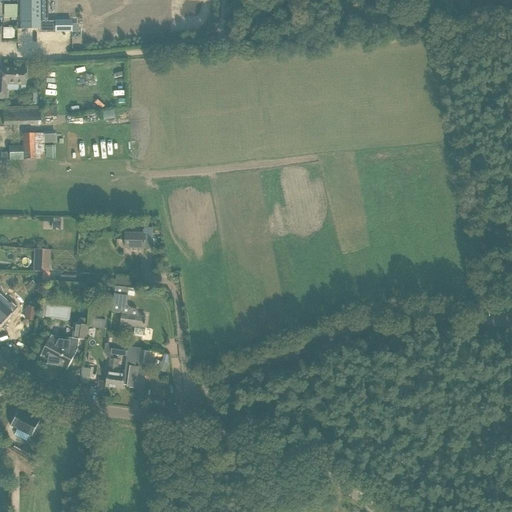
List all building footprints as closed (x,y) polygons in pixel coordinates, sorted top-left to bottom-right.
[(19,0),(20,23),(20,28),(21,28),(40,28),(40,21),(48,21),(47,21),(47,0),(19,0)] [(16,18),(16,4),(4,4),(4,18),(16,18)] [(71,21),(55,21),(55,27),(55,32),(70,32),(71,32),(71,21)] [(0,99),(6,100),(7,85),(25,86),(26,68),(3,67),(0,67),(0,99)] [(116,110),(104,111),(105,120),(116,119),(116,110)] [(55,134),(43,134),(43,133),(22,133),(22,146),(9,146),(9,161),(35,160),(35,159),(44,159),(44,144),(55,143),(55,134)] [(35,160),(23,161),(23,170),(35,169),(35,160)] [(152,234),(152,229),(145,229),(145,233),(125,232),(125,248),(145,249),(145,248),(152,248),(152,234)] [(49,249),(43,249),(35,249),(33,272),(48,273),(49,249)] [(139,290),(140,279),(116,276),(114,294),(112,312),(122,313),(120,325),(135,327),(134,333),(143,335),(145,322),(144,322),(145,317),(138,316),(138,315),(138,314),(138,313),(137,312),(136,311),(135,310),(129,308),(128,308),(128,307),(127,307),(126,306),(126,305),(126,304),(126,303),(126,296),(128,296),(129,289),(139,290)] [(35,289),(36,287),(30,282),(24,288),(30,294),(32,291),(35,294),(37,291),(35,289)] [(0,323),(10,313),(11,314),(17,307),(11,301),(9,303),(0,295),(0,323)] [(22,312),(14,321),(26,332),(34,323),(22,312)] [(96,319),(95,328),(103,329),(105,320),(96,319)] [(37,322),(35,329),(42,331),(44,324),(37,322)] [(74,324),(72,339),(79,340),(86,341),(88,326),(74,324)] [(44,349),(40,356),(41,357),(41,356),(49,360),(49,364),(58,365),(67,369),(66,370),(67,371),(74,357),(78,349),(77,349),(79,340),(72,339),(70,338),(69,342),(60,341),(52,336),(52,335),(44,349)] [(109,336),(108,343),(112,344),(122,346),(123,338),(109,336)] [(112,344),(110,353),(126,355),(128,346),(122,346),(112,344)] [(125,366),(122,389),(123,389),(123,385),(127,385),(127,387),(135,388),(138,368),(135,367),(136,362),(139,363),(148,365),(150,352),(140,350),(141,348),(128,346),(125,366)] [(110,359),(106,387),(122,389),(125,366),(124,375),(117,374),(118,360),(110,359)] [(86,368),(84,382),(94,383),(95,369),(86,368)] [(17,411),(9,426),(17,429),(24,433),(30,435),(29,437),(26,443),(35,447),(36,446),(41,435),(37,433),(34,432),(35,430),(39,421),(17,411)]
